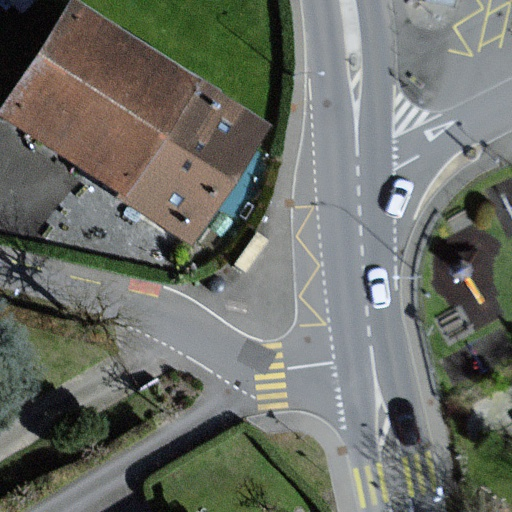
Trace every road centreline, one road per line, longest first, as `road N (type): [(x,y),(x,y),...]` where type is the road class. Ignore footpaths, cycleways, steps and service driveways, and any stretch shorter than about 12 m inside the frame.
road 1 (residential): [(0,268),(126,304),(261,369)]
road 2 (residential): [(47,511),(221,405),(261,369)]
road 3 (tertiary): [(360,182),(347,0)]
road 4 (tertiary): [(374,361),(360,182)]
road 5 (residential): [(360,182),(511,103)]
road 6 (tertiary): [(400,511),(374,361)]
